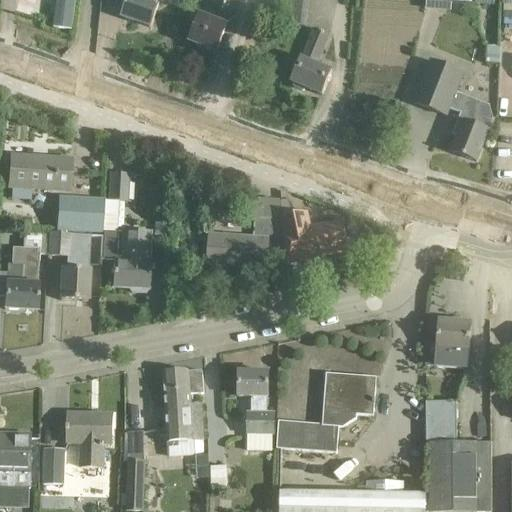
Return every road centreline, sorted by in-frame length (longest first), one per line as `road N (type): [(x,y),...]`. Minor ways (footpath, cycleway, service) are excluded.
road 1 (residential): [(0,375),(390,295),(406,279),(430,205)]
road 2 (tertiary): [(430,205),(0,58)]
